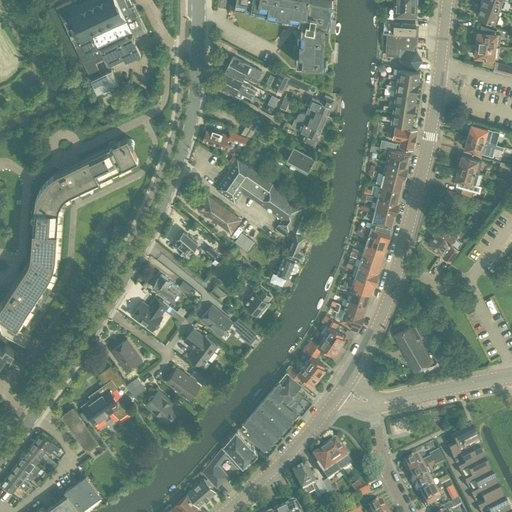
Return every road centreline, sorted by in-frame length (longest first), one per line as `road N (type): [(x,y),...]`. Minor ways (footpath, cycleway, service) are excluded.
road 1 (secondary): [(103,311),(164,204),(187,138),(198,43)]
road 2 (secondary): [(402,261),(435,93)]
road 3 (secondary): [(227,511),(305,439),(343,390)]
road 4 (residential): [(10,511),(68,472),(73,454),(32,417)]
road 5 (secondary): [(343,390),(402,261)]
road 6 (tertiary): [(375,403),(511,376)]
road 7 (secondary): [(32,417),(103,311)]
